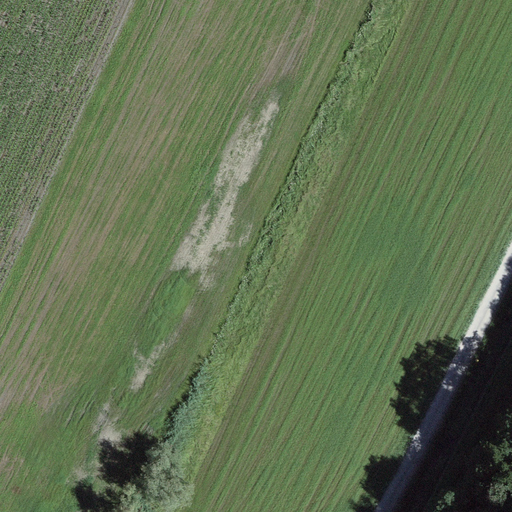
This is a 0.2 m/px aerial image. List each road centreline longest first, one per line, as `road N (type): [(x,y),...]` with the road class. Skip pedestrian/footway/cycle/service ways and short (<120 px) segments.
road 1 (track): [(145,511),(377,0)]
road 2 (track): [(511,254),(376,511)]
